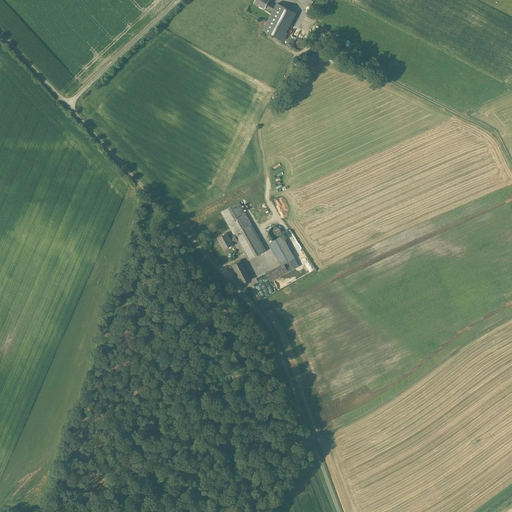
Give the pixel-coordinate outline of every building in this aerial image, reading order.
[(275,6),(267,2),(264,7),(272,11),(275,6)] [(285,32),(295,13),(277,4),(275,6),(272,11),(262,30),(282,40),(286,33),(285,32)] [(294,45),(299,34),(298,34),(296,36),(289,33),(286,41),(294,45)] [(304,46),(304,45),(304,43),(303,41),(302,41),(300,40),(298,41),(297,42),(296,43),(296,45),(296,46),(297,48),(298,49),(300,49),(302,49),(303,48),(304,46)] [(265,250),(239,202),(221,212),(234,235),(237,241),(248,260),(265,250)] [(280,235),(281,232),(280,230),(279,228),(277,227),(274,227),(272,227),(270,228),(269,230),(269,233),(269,235),(270,237),(272,238),(275,239),(277,238),(279,237),(280,235)] [(226,233),(217,238),(224,249),(232,244),(229,237),(226,233)] [(234,235),(229,237),(232,244),(237,241),(234,235)] [(282,236),(269,243),(281,265),(294,258),(282,236)] [(281,265),(266,273),(270,282),(298,266),(294,258),(281,265)] [(240,260),(232,265),(241,283),(250,279),(240,260)] [(250,287),(258,301),(268,296),(265,292),(270,289),(267,284),(266,285),(261,277),(258,278),(260,282),(250,287)]
